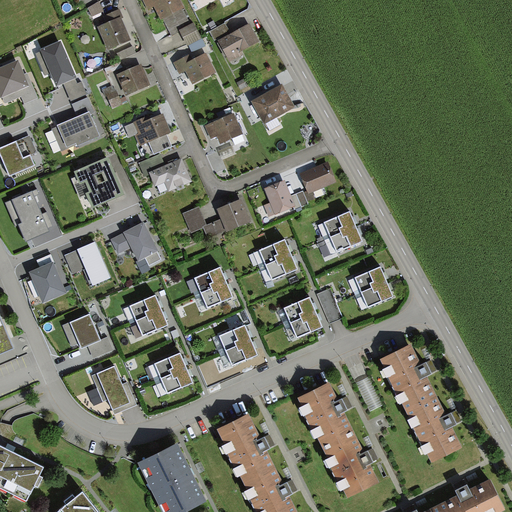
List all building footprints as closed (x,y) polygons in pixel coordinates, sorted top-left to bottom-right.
[(161,21),(180,11),(174,0),(145,0),(143,1),(148,10),(154,8),(161,21)] [(101,14),(97,5),(86,11),(91,20),(101,14)] [(198,21),(202,19),(195,5),(191,7),(198,21)] [(108,50),(126,42),(115,15),(96,23),(108,50)] [(223,26),(208,34),(212,42),(228,34),(223,26)] [(191,27),(178,34),(185,46),(198,39),(191,27)] [(246,29),(218,45),(227,61),(255,45),(246,29)] [(74,77),(60,44),(44,51),(58,84),(74,77)] [(192,86),(211,76),(203,59),(191,65),(188,59),(175,66),(180,75),(185,72),(192,86)] [(28,85),(18,61),(0,68),(0,89),(3,95),(28,85)] [(118,80),(125,98),(145,90),(137,72),(118,80)] [(110,110),(119,107),(112,89),(103,92),(110,110)] [(278,90),(252,105),(264,125),(290,110),(278,90)] [(98,135),(89,113),(58,126),(67,147),(98,135)] [(146,157),(170,148),(158,118),(146,123),(145,121),(133,126),(146,157)] [(218,144),(238,136),(231,120),(212,128),(218,144)] [(15,139),(0,145),(0,156),(9,176),(35,164),(30,152),(22,155),(15,139)] [(187,184),(178,165),(164,171),(158,158),(139,166),(144,178),(149,176),(155,188),(164,184),(167,193),(187,184)] [(122,193),(107,159),(77,172),(81,182),(86,180),(91,193),(88,194),(93,206),(122,193)] [(333,183),(325,166),(301,177),(308,194),(333,183)] [(283,186),(265,192),(270,207),(264,209),(268,219),(292,210),(283,186)] [(48,230),(31,193),(14,200),(25,223),(20,225),(27,239),(48,230)] [(306,206),(302,193),(292,197),(297,210),(306,206)] [(245,224),(237,204),(217,213),(220,221),(206,227),(198,209),(182,216),(190,235),(203,230),(207,240),(245,224)] [(362,243),(349,214),(320,226),(333,256),(362,243)] [(142,222),(109,240),(117,254),(130,247),(137,261),(157,250),(142,222)] [(96,240),(63,254),(71,274),(84,269),(91,286),(111,278),(96,240)] [(298,271),(285,242),(256,254),(268,284),(298,271)] [(52,261),(28,271),(42,303),(66,292),(52,261)] [(232,298),(219,268),(190,281),(202,310),(232,298)] [(391,298),(379,268),(349,281),(362,310),(391,298)] [(168,325),(155,296),(126,308),(139,338),(168,325)] [(322,330),(309,300),(280,313),(293,342),(322,330)] [(101,340),(89,313),(64,324),(75,351),(101,340)] [(0,362),(14,356),(0,322),(0,362)] [(256,357),(243,328),(214,340),(227,370),(256,357)] [(409,344),(381,359),(432,460),(460,446),(450,425),(455,422),(450,413),(444,415),(424,374),(430,371),(425,361),(419,364),(409,344)] [(192,384),(179,355),(149,367),(162,397),(192,384)] [(129,403),(114,367),(97,374),(111,410),(129,403)] [(325,382),(297,396),(348,498),(376,483),(366,462),(371,460),(366,450),(361,453),(340,412),(346,409),(341,399),(335,402),(325,382)] [(254,419),(225,433),(265,511),(300,511),(294,499),(299,497),(295,487),(289,490),(269,449),(275,446),(270,436),(264,439),(254,419)] [(0,486),(27,500),(44,465),(0,443),(0,486)] [(145,467),(168,511),(175,511),(206,496),(182,448),(145,467)] [(496,511),(500,510),(486,483),(469,492),(466,485),(455,490),(459,497),(428,511),(416,511),(415,510),(410,511),(496,511)] [(58,511),(99,511),(83,492),(58,511)]
